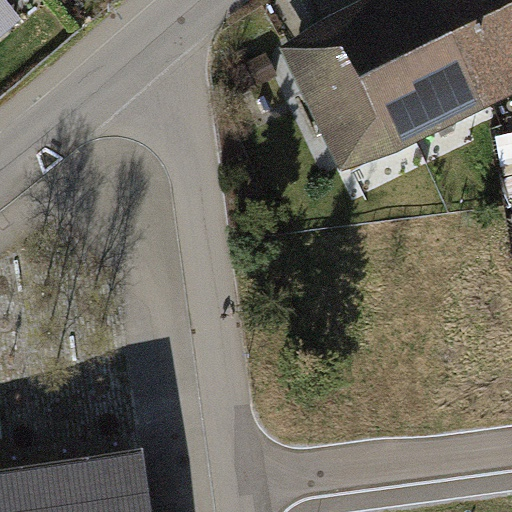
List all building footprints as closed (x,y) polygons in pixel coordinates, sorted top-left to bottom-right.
[(0,0),(0,40),(21,22),(1,0),(0,0)] [(423,0),(361,31),(416,142),(487,107),(435,0),(423,0)] [(511,0),(435,0),(487,107),(511,94),(511,0)] [(289,66),(344,177),(416,142),(361,31),(289,66)] [(148,511),(142,466),(0,485),(0,511),(148,511)]
